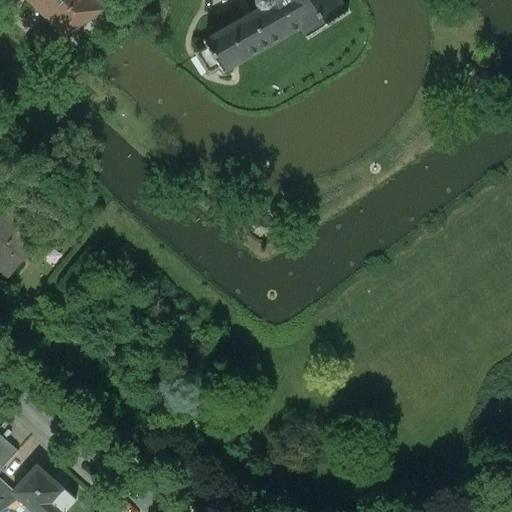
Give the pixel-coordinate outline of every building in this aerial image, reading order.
[(107,8),(98,0),(28,0),(65,37),(107,8)] [(263,9),(205,43),(208,47),(220,67),(224,72),(302,28),(309,38),(348,13),(339,0),(256,0),(257,5),(263,9)] [(208,47),(195,56),(207,75),(220,67),(208,47)] [(11,207),(0,219),(0,268),(9,277),(36,246),(20,232),(28,223),(11,207)] [(0,436),(0,471),(18,452),(0,436)] [(64,511),(75,501),(37,467),(13,493),(33,511),(64,511)]
